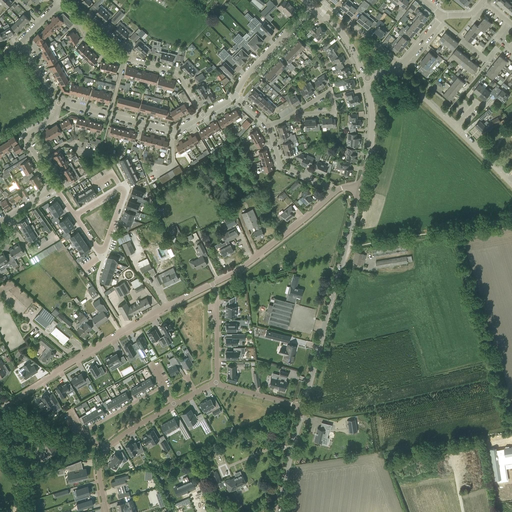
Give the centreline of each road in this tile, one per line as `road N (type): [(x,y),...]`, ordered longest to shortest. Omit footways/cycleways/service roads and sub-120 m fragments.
road 1 (residential): [(14,511),(21,471),(5,405),(125,329)]
road 2 (residential): [(125,329),(229,276),(333,194)]
road 3 (tertiary): [(303,407),(355,189)]
road 4 (track): [(511,216),(345,244)]
road 5 (residential): [(6,217),(51,189),(26,137),(51,119),(58,101)]
road 6 (residential): [(58,101),(169,130),(202,115)]
road 7 (residential): [(234,96),(313,5)]
